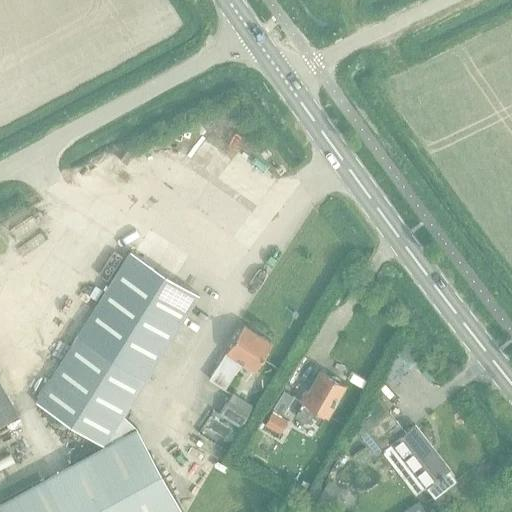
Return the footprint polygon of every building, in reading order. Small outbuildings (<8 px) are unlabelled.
[(55,246),(78,238),(69,214),(46,223),(55,246)] [(207,269),(211,252),(200,250),(197,266),(207,269)] [(130,252),(36,402),(106,445),(198,294),(130,252)] [(54,306),(68,288),(60,282),(46,300),(54,306)] [(242,324),(207,379),(228,392),(245,365),(253,370),(271,342),(242,324)] [(315,409),(327,416),(345,385),(320,369),(307,390),(304,388),(298,399),(303,402),(294,416),(306,423),(315,409)] [(0,424),(15,416),(0,387),(0,424)] [(265,425),(280,434),(288,420),(283,418),(295,397),(285,391),(265,425)] [(227,420),(238,426),(251,406),(231,393),(218,413),(220,415),(216,421),(224,425),(227,420)] [(389,415),(367,431),(384,451),(391,446),(400,458),(395,462),(400,468),(406,464),(424,487),(426,486),(434,497),(455,480),(446,469),(449,468),(416,426),(404,435),(389,415)] [(0,511),(183,511),(136,426),(107,442),(106,445),(104,444),(0,501),(0,511)] [(218,465),(195,503),(210,511),(224,487),(252,503),(260,489),(244,480),(241,485),(229,478),(232,473),(218,465)] [(425,511),(420,503),(405,511),(425,511)]
